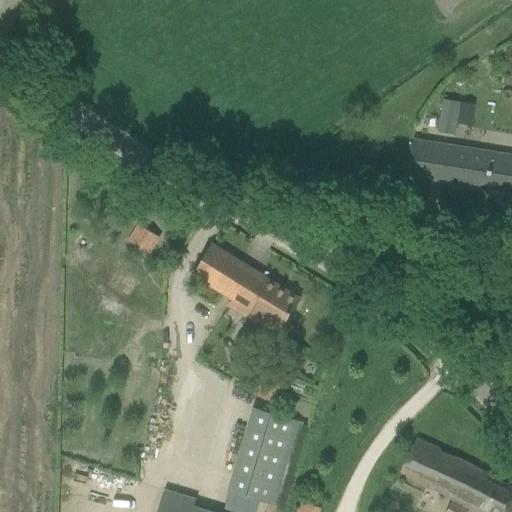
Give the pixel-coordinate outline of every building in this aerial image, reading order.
[(441,99),(437,134),(455,136),(457,123),(460,101),(441,99)] [(511,155),(412,140),(410,157),(406,177),(511,194),(511,155)] [(127,242),(150,255),(159,239),(137,225),(127,242)] [(212,245),(201,262),(194,274),(236,300),(232,305),(278,333),(299,299),(212,245)] [(254,394),(279,404),(281,397),(278,396),(286,377),(264,368),(254,394)] [(299,422),(253,408),(227,491),(274,505),(299,422)] [(416,439),(408,457),(400,473),(452,499),(445,511),(466,511),(469,507),(478,511),(508,511),(511,504),(511,486),(440,452),(441,450),(416,439)] [(164,490),(157,511),(209,511),(194,507),(196,500),(164,490)] [(319,511),(320,509),(301,502),(297,511),(319,511)]
